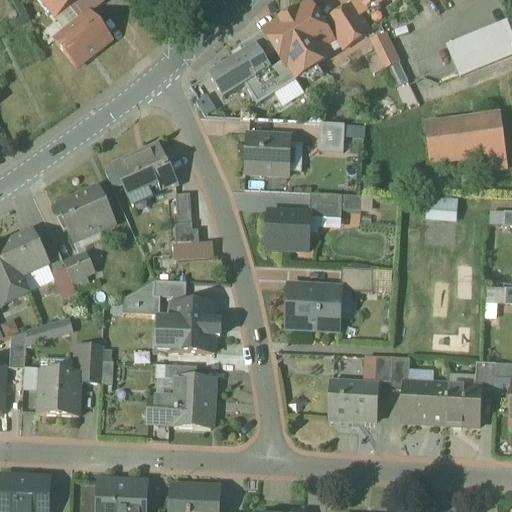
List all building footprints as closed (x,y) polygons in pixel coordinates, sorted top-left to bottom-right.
[(79,0),(39,0),(57,21),(71,10),(81,23),(90,16),(80,3),(81,2),(79,0)] [(347,0),(353,8),(358,17),(386,0),(347,0)] [(309,6),(264,33),(277,54),(283,64),(294,81),(295,81),(319,66),(318,64),(317,65),(311,56),(325,48),(332,43),(309,6)] [(353,8),(327,24),(344,52),(370,36),(358,17),(353,8)] [(81,23),(55,43),(77,71),(113,43),(91,15),(90,16),(81,23)] [(511,34),(507,22),(446,47),(459,79),(511,57),(511,34)] [(277,54),(264,33),(239,49),(242,55),(243,56),(256,48),(265,61),(277,54)] [(385,37),(372,43),(386,72),(399,66),(385,37)] [(256,48),(243,56),(242,55),(230,63),(230,64),(208,78),(223,101),(245,88),(257,108),(296,84),(295,81),(294,81),(283,64),(271,71),(265,61),(256,48)] [(325,48),(311,56),(317,65),(318,64),(319,66),(331,58),(325,48)] [(501,117),(425,128),(430,167),(484,160),(486,172),(507,169),(501,117)] [(345,128),(320,126),(319,154),(344,155),(345,128)] [(292,140),(248,138),(246,177),(289,180),(292,140)] [(160,153),(133,165),(132,161),(114,169),(129,203),(158,191),(160,195),(177,187),(168,167),(167,168),(160,153)] [(99,190),(57,209),(74,246),(75,246),(73,242),(97,232),(98,235),(116,228),(99,190)] [(190,197),(176,198),(178,218),(174,218),(175,229),(176,229),(192,228),(190,197)] [(343,199),(311,197),(310,212),(342,214),(343,199)] [(459,203),(428,200),(426,223),(456,226),(459,203)] [(311,217),(268,215),(266,253),(309,255),(311,217)] [(192,228),(176,229),(176,235),(175,235),(176,250),(199,248),(198,234),(193,234),(192,228)] [(34,234),(7,246),(6,246),(6,247),(0,249),(0,258),(12,286),(21,282),(35,276),(34,273),(47,267),(49,266),(42,252),(34,234)] [(55,246),(42,252),(49,266),(47,267),(53,280),(67,274),(64,267),(55,246)] [(12,286),(0,258),(0,303),(2,309),(28,298),(28,297),(21,282),(12,286)] [(87,258),(64,267),(67,274),(73,286),(94,276),(87,258)] [(47,267),(34,273),(35,276),(21,282),(28,297),(55,285),(53,280),(47,267)] [(374,274),(342,272),(341,289),(361,290),(360,296),(373,297),(374,274)] [(67,274),(53,280),(55,285),(63,304),(77,298),(73,286),(67,274)] [(155,285),(124,303),(124,312),(155,314),(155,301),(155,300),(155,285)] [(187,286),(155,285),(155,300),(155,301),(174,301),(174,307),(186,308),(187,286)] [(320,294),(306,294),(306,291),(288,290),(286,332),(287,332),(288,330),(318,332),(318,334),(340,335),(340,318),(336,318),(337,295),(342,295),(342,293),(320,292),(320,294)] [(186,308),(174,307),(172,355),(214,357),(216,309),(186,308)] [(26,347),(12,346),(10,373),(25,374),(26,347)] [(102,360),(86,359),(84,387),(100,388),(102,360)] [(392,362),(377,361),(375,385),(391,386),(392,362)] [(410,363),(392,362),(391,386),(391,394),(403,395),(404,388),(409,388),(410,363)] [(496,367),(476,366),(475,391),(482,392),(482,393),(495,394),(495,382),(496,367)] [(511,368),(496,367),(495,382),(511,382),(511,368)] [(197,371),(166,370),(165,384),(177,384),(177,382),(197,383),(197,371)] [(81,378),(42,376),(39,419),(78,421),(78,420),(77,420),(78,399),(79,399),(81,378)] [(197,383),(177,382),(177,384),(176,408),(156,408),(155,429),(174,430),(174,432),(211,434),(213,403),(214,403),(215,384),(197,383)] [(379,389),(331,386),(329,423),(330,423),(330,421),(352,423),(352,424),(377,425),(379,389)] [(409,388),(404,388),(403,395),(402,427),(447,429),(449,390),(409,388)] [(475,391),(449,390),(447,429),(480,431),(482,393),(482,392),(475,391)] [(31,486),(4,485),(4,482),(3,481),(1,511),(48,511),(50,484),(32,483),(31,486)] [(145,511),(147,489),(100,486),(98,511),(145,511)] [(205,492),(173,491),(173,490),(172,490),(170,511),(219,511),(220,492),(205,491),(205,492)]
